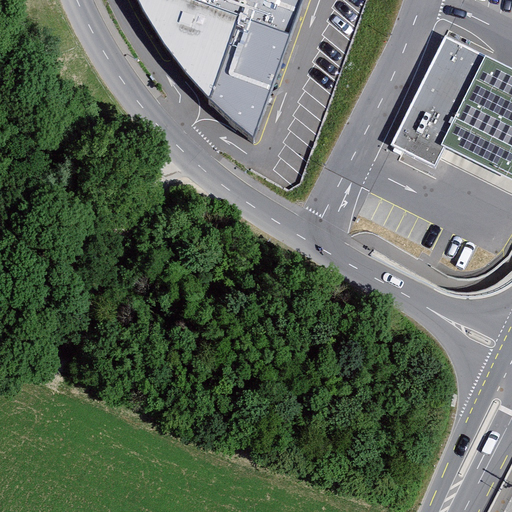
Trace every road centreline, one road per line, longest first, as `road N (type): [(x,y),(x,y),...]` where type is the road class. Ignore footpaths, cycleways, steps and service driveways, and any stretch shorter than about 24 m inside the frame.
road 1 (unclassified): [(511,355),(288,229),(206,171),(137,102),(77,0)]
road 2 (track): [(170,138),(42,350)]
road 3 (primary): [(511,391),(451,511)]
